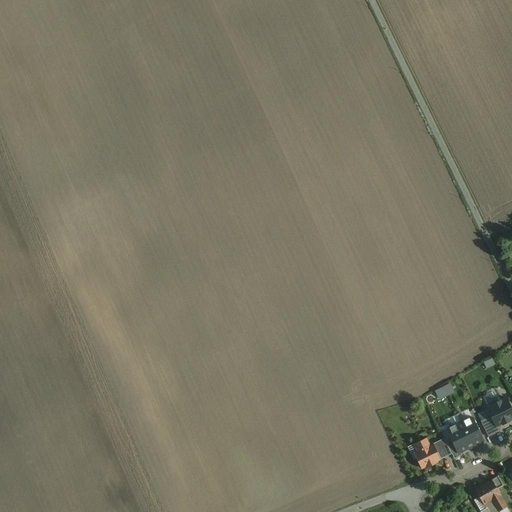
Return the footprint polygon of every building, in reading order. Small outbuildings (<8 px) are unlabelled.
[(487,408),(496,426),(511,418),(511,411),(506,398),(487,408)] [(447,429),(458,453),(483,441),(472,417),(447,429)] [(441,459),(433,444),(430,445),(426,438),(414,444),(417,452),(414,453),(421,469),(425,468),(426,469),(438,462),(437,461),(441,459)] [(444,438),(433,444),(441,459),(452,454),(444,438)] [(503,485),(497,476),(491,480),(497,489),(503,485)] [(491,480),(474,490),(484,505),(499,495),(500,495),(497,489),(491,480)] [(499,495),(484,505),(486,508),(487,508),(489,511),(499,511),(498,511),(506,506),(499,495)]
